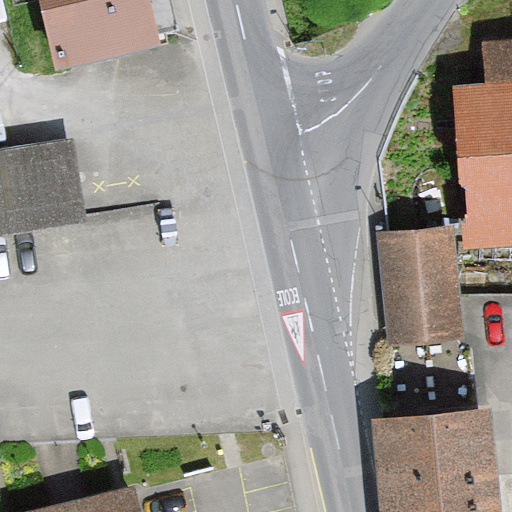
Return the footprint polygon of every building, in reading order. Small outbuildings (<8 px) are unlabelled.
[(151,0),(37,0),(54,68),(162,41),(151,0)] [(511,24),(478,24),(478,239),(511,239),(511,24)] [(0,236),(85,223),(71,139),(0,150),(0,236)] [(461,220),(385,224),(390,327),(466,323),(461,220)] [(500,511),(493,413),(376,422),(382,511),(500,511)] [(143,511),(140,493),(45,511),(143,511)]
